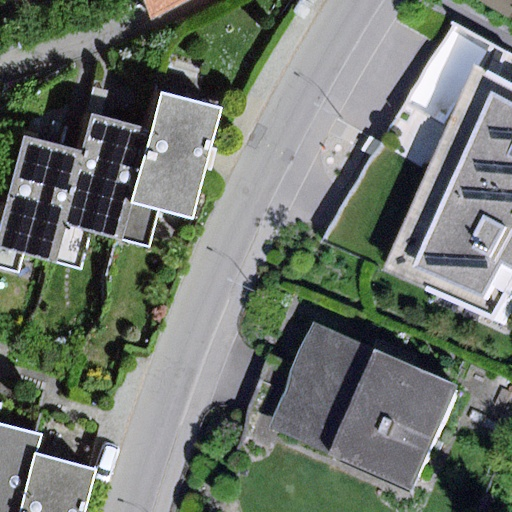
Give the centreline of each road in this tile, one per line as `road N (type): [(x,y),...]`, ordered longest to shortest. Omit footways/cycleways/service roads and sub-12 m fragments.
road 1 (unclassified): [(353,0),(281,121),(196,304),(125,511)]
road 2 (residential): [(184,0),(0,68)]
